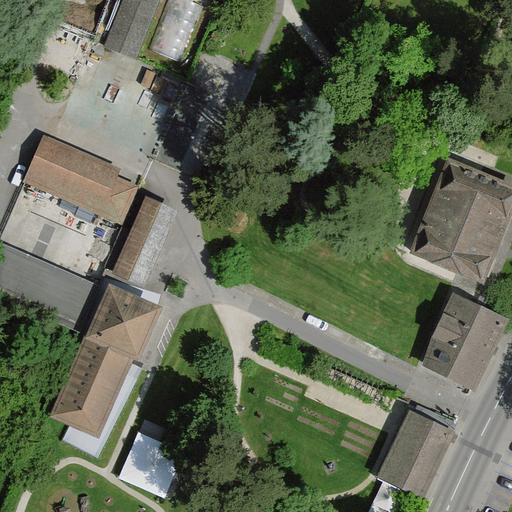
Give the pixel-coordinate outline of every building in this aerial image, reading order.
[(125,0),(106,47),(134,59),(159,0),(125,0)] [(169,0),(149,48),(179,60),(201,7),(183,0),(169,0)] [(85,108),(101,115),(109,97),(93,90),(85,108)] [(41,138),(23,184),(118,225),(138,182),(41,138)] [(511,219),(511,185),(447,159),(408,254),(485,285),(511,219)] [(143,283),(177,208),(147,194),(113,270),(143,283)] [(292,289),(339,312),(363,265),(316,242),(292,289)] [(96,288),(0,245),(0,303),(74,337),(96,288)] [(164,310),(107,288),(85,343),(142,366),(164,310)] [(453,299),(420,369),(470,393),(503,323),(453,299)] [(412,408),(381,475),(425,495),(455,428),(412,408)]
